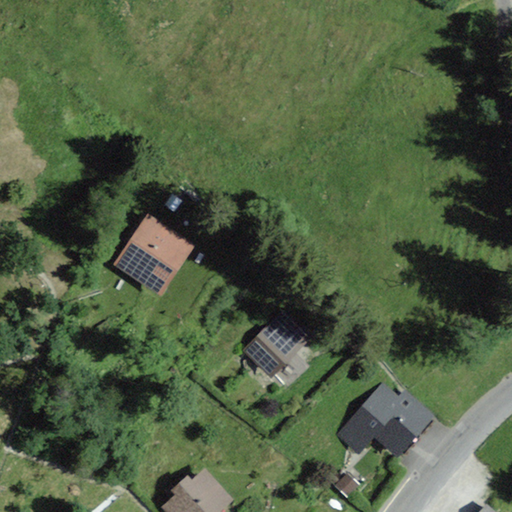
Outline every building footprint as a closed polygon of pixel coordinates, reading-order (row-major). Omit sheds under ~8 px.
[(146,293),(180,243),(138,214),(103,263),(146,293)] [(235,351),(262,376),(300,336),(273,311),(235,351)] [(275,370),(286,383),(308,366),(297,352),(275,370)] [(390,395),(376,383),(332,434),(353,452),(366,437),(391,458),(426,418),(418,411),(420,407),(397,387),(390,395)] [(154,503),(162,511),(202,511),(222,496),(196,466),(183,477),(179,472),(168,481),(160,488),(165,494),(154,503)]
